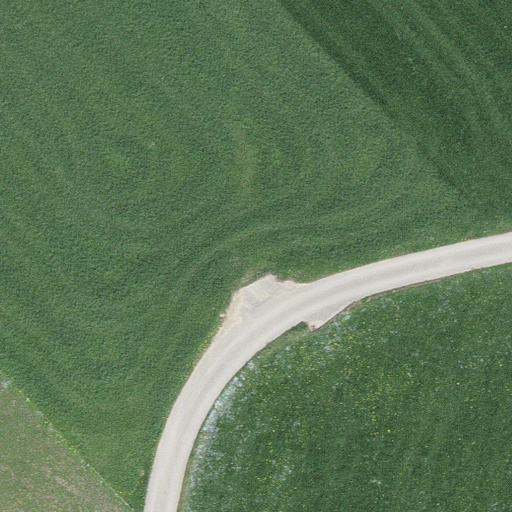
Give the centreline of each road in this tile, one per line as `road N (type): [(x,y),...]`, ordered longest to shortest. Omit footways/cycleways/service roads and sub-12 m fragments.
road 1 (track): [(511,247),(389,273),(271,315),(212,372),(173,456),(161,511)]
road 2 (track): [(240,0),(251,41),(254,138),(245,336)]
